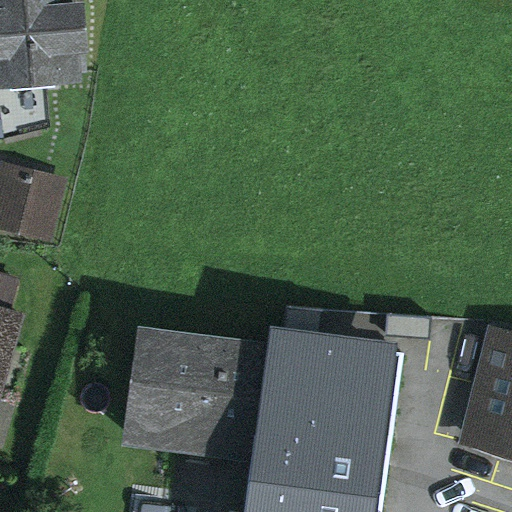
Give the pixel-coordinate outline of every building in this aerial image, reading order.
[(0,0),(0,127),(49,126),(49,111),(47,68),(81,66),(78,0),(0,0)] [(7,168),(0,195),(0,216),(47,228),(58,181),(7,168)] [(0,357),(15,309),(4,306),(10,285),(0,282),(0,357)] [(274,319),(271,341),(256,443),(246,511),(367,511),(393,335),(274,319)] [(256,443),(271,341),(148,324),(133,426),(256,443)] [(511,337),(497,334),(473,430),(511,439),(511,337)]
